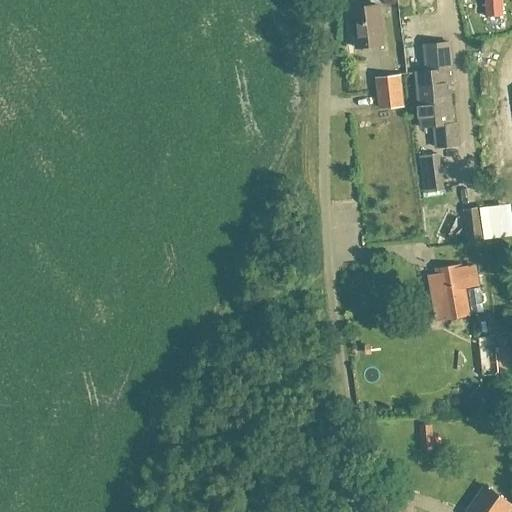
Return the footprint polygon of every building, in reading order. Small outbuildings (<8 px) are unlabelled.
[(476,0),(478,26),(495,25),(494,16),(509,16),(508,0),(476,0)] [(356,48),(382,44),(377,5),(351,8),(356,48)] [(406,17),(409,45),(420,44),(417,16),(406,17)] [(430,98),(449,96),(446,69),(451,69),(448,42),(422,44),(425,70),(415,71),(418,101),(430,100),(430,98)] [(379,109),(404,106),(401,75),(375,77),(379,109)] [(430,100),(418,101),(420,126),(433,125),(435,147),(458,145),(456,123),(451,123),(449,96),(430,98),(430,100)] [(449,162),(427,163),(428,186),(450,185),(449,162)] [(477,269),(462,271),(438,275),(442,300),(434,301),(438,326),(471,321),(465,289),(480,286),(477,269)] [(496,336),(479,338),(483,376),(500,374),(496,336)] [(472,412),(496,406),(491,387),(467,393),(472,412)] [(421,451),(432,452),(431,426),(420,427),(421,451)] [(506,511),(511,505),(511,504),(487,486),(469,511),(470,511),(506,511)]
